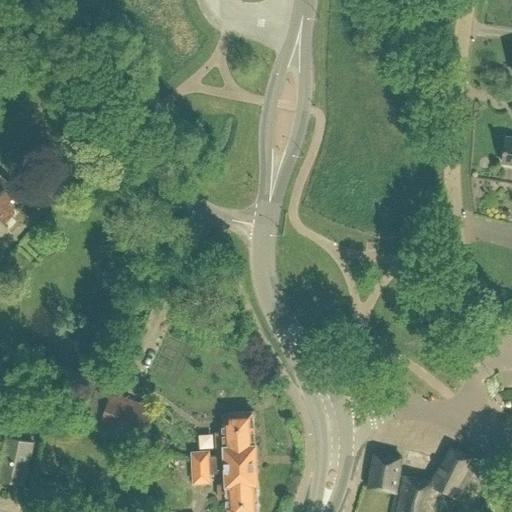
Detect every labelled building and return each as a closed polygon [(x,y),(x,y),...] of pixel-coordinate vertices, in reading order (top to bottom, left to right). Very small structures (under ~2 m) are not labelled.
[(511,136),(506,136),(502,162),(511,163),(511,136)] [(24,196),(0,173),(0,234),(8,226),(4,223),(14,212),(11,209),(24,196)] [(162,364),(151,386),(163,391),(173,369),(162,364)] [(109,397),(94,392),(86,414),(100,420),(98,424),(140,441),(153,409),(110,393),(109,397)] [(225,461),(257,460),(256,443),(254,443),(253,411),(230,412),(222,412),(223,431),(215,432),(217,455),(217,456),(225,455),(225,461)] [(33,441),(6,436),(0,465),(0,478),(24,483),(33,441)] [(479,460),(451,445),(431,481),(399,473),(402,457),(374,452),(369,487),(395,491),(390,511),(438,511),(444,491),(458,499),(479,460)] [(192,452),(192,461),(209,460),(209,456),(209,451),(192,452)] [(217,455),(209,456),(209,460),(192,461),(193,483),(211,482),(210,472),(225,472),(226,483),(218,483),(219,498),(227,497),(227,511),(258,511),(257,483),(258,483),(257,460),(225,461),(225,455),(217,456),(217,455)]
